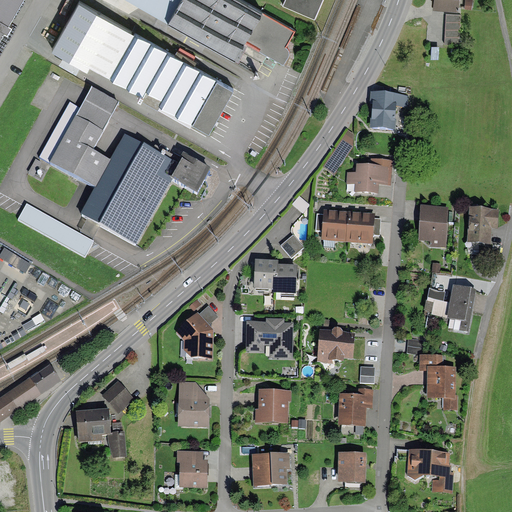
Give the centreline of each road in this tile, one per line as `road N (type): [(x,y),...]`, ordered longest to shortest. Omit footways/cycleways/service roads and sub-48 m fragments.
road 1 (tertiary): [(41,439),(63,396),(279,197),(337,120),(398,0)]
road 2 (residential): [(402,164),(379,511)]
road 3 (residential): [(223,511),(228,291),(241,265),(296,210)]
road 4 (residential): [(463,511),(465,428),(511,221)]
